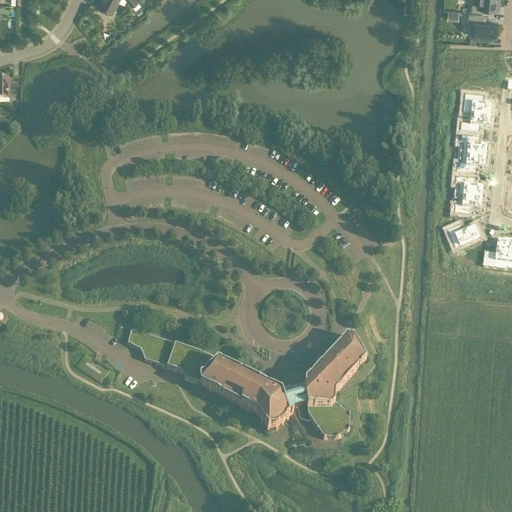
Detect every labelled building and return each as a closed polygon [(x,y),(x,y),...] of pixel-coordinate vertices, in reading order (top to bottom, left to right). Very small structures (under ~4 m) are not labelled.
[(100,0),(97,7),(112,14),(118,0),(100,0)] [(498,5),(498,0),(472,0),(471,11),(483,12),(484,6),(497,8),(497,5),(498,5)] [(450,20),(460,20),(460,11),(450,11),(450,20)] [(480,37),(489,38),(489,37),(494,37),(495,23),(483,22),(483,16),(468,15),(468,22),(470,22),(469,35),(473,35),(480,36),(480,37)] [(0,100),(9,101),(10,81),(0,80),(0,100)] [(462,117),(486,119),(486,107),(467,106),(467,103),(456,102),(456,107),(462,107),(462,117)] [(485,129),(486,119),(462,117),(461,128),(455,127),(455,132),(467,133),(467,128),(485,129)] [(186,128),(114,141),(128,221),(201,208),(186,128)] [(464,157),(487,158),(488,148),(470,147),(470,142),(459,141),(458,146),(464,146),(464,157)] [(487,158),(464,157),(463,169),(456,169),(456,174),(469,175),(469,169),(487,170),(487,158)] [(459,200),(483,201),(483,189),(467,188),(467,184),(455,183),(455,189),(459,189),(459,200)] [(483,211),(483,201),(459,200),(458,211),(452,210),(452,216),(464,216),(464,211),(483,211)] [(455,250),(480,240),(476,229),(462,235),(459,229),(448,233),(455,250)] [(508,268),(511,243),(495,241),(493,259),(488,258),(486,270),(491,271),(492,265),(508,268)] [(350,417),(335,406),(335,396),(366,361),(354,340),(346,338),(335,351),(310,379),(292,376),(289,376),(282,379),(275,382),(271,391),(208,358),(135,333),(131,334),(128,346),(141,353),(145,355),(143,360),(145,363),(176,374),(181,376),(185,383),(200,388),(256,417),(267,434),(277,432),(289,421),(288,419),(293,416),(293,413),(293,412),(307,408),(307,411),(308,416),(324,441),(338,441),(349,433),(350,417)] [(76,368),(101,385),(109,372),(98,365),(96,367),(93,365),(95,360),(85,356),(76,368)]
